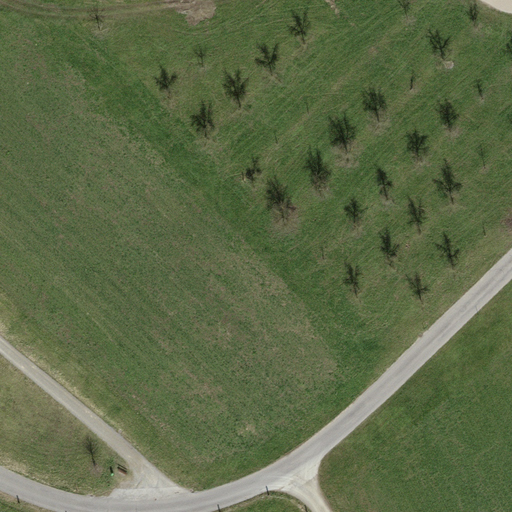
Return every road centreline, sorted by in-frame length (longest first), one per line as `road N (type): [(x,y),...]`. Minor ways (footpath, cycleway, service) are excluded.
road 1 (residential): [(152,511),(212,500),(293,465),(511,263)]
road 2 (track): [(0,342),(185,506)]
road 3 (track): [(7,0),(51,13),(117,13),(185,0)]
